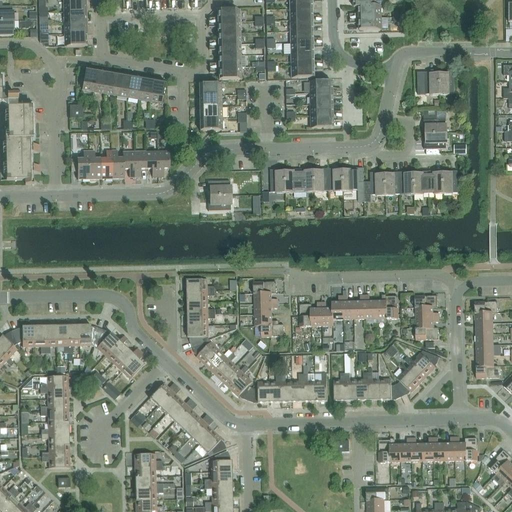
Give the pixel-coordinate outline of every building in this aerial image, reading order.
[(289,0),(289,10),(312,10),(311,0),(289,0)] [(375,0),(353,0),(354,9),(359,8),(376,8),(376,7),(375,0)] [(63,1),(64,13),(86,12),(86,1),(63,1)] [(0,7),(0,22),(13,22),(13,13),(12,13),(12,7),(2,7),(2,8),(0,7)] [(359,19),(381,19),(381,7),(376,7),(376,8),(359,8),(359,19)] [(289,10),(290,22),(312,21),(312,10),(289,10)] [(217,11),(217,23),(240,23),(239,11),(217,11)] [(64,13),(64,24),(86,24),(86,12),(64,13)] [(47,25),(46,18),(47,18),(47,13),(39,13),(39,25),(47,25)] [(381,19),(359,19),(359,31),(381,31),(381,19)] [(290,22),(290,33),(312,33),(312,21),(290,22)] [(0,37),(13,37),(12,31),(13,31),(13,22),(0,22),(0,37)] [(240,23),(217,23),(218,35),(240,34),(240,23)] [(64,24),(64,36),(86,35),(86,24),(64,24)] [(290,33),(290,44),(312,44),(312,33),(290,33)] [(240,34),(218,35),(218,46),(240,45),(240,34)] [(86,35),(64,36),(64,48),(87,47),(86,35)] [(290,44),(290,56),(313,55),(312,44),(290,44)] [(240,45),(218,46),(218,57),(240,57),(240,45)] [(290,56),(291,67),(313,67),(313,55),(290,56)] [(240,57),(218,57),(218,69),(241,68),(240,57)] [(511,66),(503,67),(503,77),(509,77),(509,83),(511,83),(511,66)] [(313,67),(291,67),(291,79),(313,79),(313,67)] [(241,68),(218,69),(219,81),(241,80),(241,68)] [(93,93),(97,71),(85,69),(82,91),(93,93)] [(97,71),(93,93),(105,95),(108,73),(97,71)] [(108,73),(105,95),(116,97),(120,75),(108,73)] [(431,73),(417,74),(417,88),(425,88),(425,96),(431,96),(431,97),(440,96),(439,75),(431,75),(431,73)] [(447,75),(439,75),(440,96),(449,96),(449,95),(455,95),(454,73),(447,73),(447,75)] [(120,75),(116,97),(127,99),(131,77),(120,75)] [(131,77),(127,99),(138,101),(142,79),(131,77)] [(0,103),(0,104),(2,104),(4,106),(7,109),(7,113),(7,114),(7,119),(7,124),(7,127),(7,135),(8,139),(5,139),(5,145),(5,150),(5,155),(5,165),(6,170),(6,176),(6,181),(15,181),(25,181),(25,185),(34,185),(33,182),(30,182),(30,140),(32,140),(32,106),(31,102),(17,102),(17,97),(8,97),(7,79),(4,79),(0,79),(0,103)] [(142,79),(138,101),(150,103),(153,81),(142,79)] [(153,81),(150,103),(161,105),(165,83),(153,81)] [(309,83),(309,95),(332,94),(331,82),(309,83)] [(508,100),(511,99),(511,83),(509,83),(509,90),(503,90),(503,100),(508,100)] [(199,85),(199,97),(221,97),(221,85),(199,85)] [(309,95),(310,106),(332,106),(332,94),(309,95)] [(199,97),(199,108),(222,108),(221,97),(199,97)] [(310,106),(310,118),(332,117),(332,106),(310,106)] [(82,119),(82,107),(69,107),(70,119),(82,119)] [(199,108),(199,120),(222,119),(222,108),(199,108)] [(424,121),(423,121),(423,123),(423,126),(424,128),(426,128),(426,136),(447,135),(447,126),(446,126),(446,120),(445,113),(437,113),(437,112),(423,112),(424,121)] [(332,117),(310,118),(310,129),(332,129),(332,117)] [(222,119),(199,120),(200,132),(222,131),(222,119)] [(426,144),(424,144),(424,145),(424,149),(424,151),(446,150),(446,144),(447,144),(447,135),(426,136),(426,144)] [(71,173),(76,173),(77,173),(77,181),(89,181),(89,152),(83,152),(83,160),(71,161),(71,173)] [(94,152),(89,152),(89,181),(101,180),(100,160),(94,160),(94,152)] [(106,160),(100,160),(101,180),(112,180),(111,152),(106,152),(106,160)] [(124,180),(124,171),(123,171),(123,159),(122,159),(117,160),(117,152),(111,152),(112,180),(124,180)] [(169,152),(157,153),(158,178),(163,178),(163,170),(169,170),(169,152)] [(123,171),(124,171),(129,171),(129,179),(135,178),(134,153),(122,153),(122,159),(123,159),(123,171)] [(134,153),(135,178),(140,178),(140,170),(146,170),(146,153),(134,153)] [(146,153),(146,170),(152,170),(152,178),(158,178),(157,153),(146,153)] [(358,169),(356,169),(351,169),(351,171),(343,172),(343,193),(352,193),(352,192),(358,191),(358,183),(358,176),(358,170),(358,169)] [(306,170),(304,171),(299,171),(300,193),(305,193),(305,194),(314,193),(314,172),(306,172),(306,170)] [(328,170),(323,170),(322,170),(322,172),(314,172),(314,193),(324,193),(324,192),(329,192),(328,170)] [(335,170),(333,170),(328,170),(329,192),(334,192),(334,193),(343,193),(343,172),(335,172),(335,170)] [(277,171),(275,171),(270,171),(271,193),(276,193),(276,194),(286,194),(285,173),(277,173),(277,171)] [(293,171),(293,173),(285,173),(286,194),(295,194),(295,193),(300,193),(299,171),(293,171)] [(457,172),(456,172),(451,172),(451,174),(443,174),(443,195),(452,195),(452,194),(458,194),(457,176),(457,172)] [(399,173),(394,174),(393,174),(393,176),(385,176),(385,197),(395,197),(394,196),(400,195),(399,173)] [(406,173),(404,173),(399,173),(400,195),(405,195),(405,196),(414,196),(414,175),(406,175),(406,173)] [(428,173),(423,173),(422,173),(422,175),(414,175),(414,196),(423,196),(423,195),(429,195),(428,173)] [(434,173),(433,173),(428,173),(429,195),(434,195),(434,196),(443,195),(443,174),(434,175),(434,173)] [(377,174),(375,174),(370,174),(371,196),(376,196),(376,197),(385,197),(385,176),(377,176),(377,174)] [(207,183),(207,188),(207,189),(209,189),(210,197),(231,197),(231,188),(230,188),(229,182),(207,183)] [(208,206),(208,211),(208,212),(230,212),(230,206),(231,206),(231,197),(210,197),(210,205),(208,206)] [(187,281),(187,293),(215,292),(214,287),(207,288),(207,281),(187,281)] [(271,295),(276,295),(276,283),(253,284),(253,295),(254,295),(271,294),(271,295)] [(187,293),(187,304),(208,304),(207,297),(215,297),(215,292),(187,293)] [(278,301),(271,301),(271,295),(271,294),(254,295),(254,306),(278,305),(278,301)] [(382,302),(381,303),(375,303),(376,320),(386,320),(387,320),(386,298),(386,296),(382,296),(382,302)] [(338,303),(332,304),(332,310),(332,321),(333,321),(343,321),(343,297),(338,297),(338,303)] [(354,303),(347,303),(347,297),(343,297),(343,321),(354,320),(354,303)] [(360,303),(354,303),(354,320),(365,320),(365,297),(360,297),(360,303)] [(375,303),(369,303),(369,297),(365,297),(365,320),(376,320),(375,303)] [(387,320),(386,320),(398,320),(397,297),(386,298),(387,320)] [(415,309),(433,308),(433,309),(437,309),(437,297),(414,297),(415,309)] [(475,315),(493,314),(493,315),(497,315),(497,303),(474,303),(475,315)] [(187,304),(187,316),(215,315),(215,310),(208,311),(208,304),(187,304)] [(317,310),(311,310),(311,328),(312,328),(322,327),(321,304),(317,304),(317,310)] [(332,310),(331,310),(326,310),(326,304),(321,304),(322,327),(333,327),(333,321),(332,321),(332,310)] [(254,306),(254,316),(272,316),(272,310),(278,310),(278,305),(254,306)] [(311,310),(311,305),(299,306),(300,328),(312,328),(311,328),(311,310)] [(415,309),(416,319),(439,319),(439,314),(433,315),(433,309),(433,308),(415,309)] [(475,315),(475,325),(493,325),(493,315),(493,314),(475,315)] [(187,316),(188,327),(208,327),(208,320),(215,320),(215,315),(187,316)] [(255,328),(261,328),(261,327),(278,327),(278,326),(278,322),(272,322),(272,316),(254,316),(255,328)] [(416,319),(416,330),(433,330),(433,329),(433,324),(439,323),(439,319),(416,319)] [(475,325),(476,336),(493,336),(493,325),(475,325)] [(79,326),(67,327),(68,355),(73,355),(73,347),(79,347),(79,326)] [(91,326),(79,326),(79,347),(90,347),(94,348),(96,343),(101,330),(96,328),(95,328),(91,328),(91,326)] [(261,327),(261,328),(261,338),(284,338),(284,326),(278,326),(278,327),(261,327)] [(18,330),(17,330),(12,332),(17,345),(20,344),(22,344),(22,348),(34,348),(33,327),(22,328),(22,330),(18,330)] [(45,355),(45,327),(33,327),(34,348),(40,348),(41,355),(45,355)] [(57,348),(56,327),(45,327),(45,355),(50,355),(50,348),(57,348)] [(68,355),(67,327),(56,327),(57,348),(63,347),(63,355),(68,355)] [(208,327),(188,327),(188,339),(189,339),(189,343),(190,343),(192,348),(205,343),(204,341),(204,338),(208,338),(208,327)] [(438,329),(433,329),(433,330),(416,330),(415,330),(416,342),(438,341),(438,329)] [(111,334),(110,335),(107,332),(106,332),(102,330),(101,330),(96,343),(98,344),(100,346),(96,349),(105,357),(119,342),(111,334)] [(12,332),(7,334),(6,335),(3,338),(2,337),(0,338),(0,350),(9,359),(16,351),(19,351),(17,345),(12,332)] [(476,336),(476,347),(493,347),(493,336),(476,336)] [(119,342),(105,357),(113,365),(127,350),(123,345),(127,340),(124,337),(119,342)] [(196,358),(205,366),(219,352),(211,344),(208,341),(205,343),(192,348),(195,354),(198,357),(196,358)] [(354,344),(345,344),(345,353),(355,352),(354,344)] [(476,347),(476,358),(493,357),(493,347),(476,347)] [(391,348),(386,353),(392,358),(395,355),(396,352),(391,348)] [(127,350),(113,365),(121,373),(141,353),(137,349),(132,354),(127,350)] [(9,359),(0,350),(0,366),(1,367),(6,363),(11,368),(14,364),(9,359)] [(205,366),(213,374),(232,354),(230,352),(229,351),(224,356),(219,352),(205,366)] [(258,351),(253,357),(257,360),(261,356),(262,355),(258,351)] [(437,365),(439,359),(423,352),(412,363),(427,377),(435,369),(434,368),(437,365)] [(130,381),(144,366),(139,361),(144,356),(141,353),(121,373),(130,381)] [(213,374),(221,382),(236,367),(231,363),(236,358),(232,354),(213,374)] [(476,358),(476,368),(476,369),(494,368),(493,357),(476,358)] [(406,369),(404,371),(419,385),(427,377),(412,363),(407,358),(404,361),(409,366),(406,369)] [(221,382),(230,390),(244,375),(249,370),(245,367),(240,372),(236,367),(221,382)] [(476,369),(476,368),(476,380),(499,379),(498,367),(494,368),(476,369)] [(396,386),(401,398),(407,396),(410,393),(411,394),(419,385),(404,371),(396,380),(400,383),(398,385),(396,386)] [(91,379),(96,383),(101,377),(97,373),(91,379)] [(340,375),(340,382),(333,382),(334,402),(346,402),(345,374),(340,375)] [(350,374),(345,374),(346,402),(357,402),(357,381),(350,382),(350,374)] [(363,381),(357,381),(357,402),(368,402),(368,374),(363,374),(363,381)] [(372,374),(368,374),(368,402),(380,401),(379,381),(373,381),(372,374)] [(239,397),(242,400),(248,402),(253,389),(251,388),(249,387),(252,383),(244,375),(230,390),(238,398),(239,397)] [(299,383),(292,383),(293,403),(304,403),(303,375),(298,376),(299,383)] [(304,403),(315,403),(315,382),(314,382),(314,375),(308,375),(304,375),(303,375),(304,403)] [(322,382),(315,382),(315,403),(327,403),(326,375),(321,375),(322,382)] [(276,383),(269,383),(270,404),(281,404),(280,376),(276,376),(276,383)] [(285,376),(280,376),(281,404),(293,403),(292,383),(285,383),(285,376)] [(106,381),(101,377),(96,383),(100,387),(106,381)] [(40,385),(40,390),(68,389),(67,378),(47,378),(47,385),(40,385)] [(511,396),(511,395),(511,394),(511,378),(503,387),(511,396)] [(110,385),(112,384),(109,381),(106,385),(107,385),(104,388),(106,390),(110,385)] [(391,381),(379,381),(380,401),(395,401),(401,398),(396,386),(394,387),(391,387),(391,381)] [(248,402),(254,404),(270,404),(269,383),(258,384),(258,390),(255,390),(253,389),(248,402)] [(168,389),(163,385),(149,399),(158,408),(177,387),(173,384),(168,389)] [(118,393),(110,385),(106,390),(106,391),(113,398),(114,399),(119,394),(118,393)] [(177,387),(158,408),(166,415),(180,400),(175,396),(180,391),(177,387)] [(40,395),(47,395),(47,401),(68,401),(68,389),(40,390),(40,395)] [(180,400),(166,415),(174,423),(193,403),(190,400),(185,405),(180,400)] [(48,408),(40,408),(40,413),(68,412),(68,401),(47,401),(48,408)] [(193,403),(174,423),(182,431),(197,416),(192,412),(197,406),(193,403)] [(48,417),(48,424),(68,423),(68,412),(40,413),(41,417),(48,417)] [(135,416),(130,421),(138,428),(142,423),(139,420),(135,416)] [(197,416),(182,431),(191,439),(210,419),(206,416),(201,421),(197,416)] [(210,419),(191,439),(199,447),(213,432),(208,427),(213,422),(210,419)] [(41,431),(41,435),(69,435),(68,423),(48,424),(48,431),(41,431)] [(146,423),(142,427),(146,432),(151,427),(146,423)] [(152,430),(149,434),(154,440),(158,436),(152,430)] [(226,450),(223,444),(220,441),(221,440),(213,432),(199,447),(207,455),(210,452),(212,453),(213,455),(226,450)] [(48,440),(48,447),(69,446),(69,435),(41,435),(41,440),(48,440)] [(459,438),(455,439),(455,462),(465,462),(466,462),(466,445),(465,445),(459,445),(459,438)] [(416,439),(411,440),(412,463),(423,463),(422,446),(416,446),(416,439)] [(429,445),(422,446),(423,463),(433,463),(433,439),(428,439),(429,445)] [(437,439),(433,439),(433,463),(444,462),(444,445),(438,445),(437,439)] [(450,445),(444,445),(444,462),(455,462),(455,439),(450,439),(450,445)] [(390,441),(390,442),(390,464),(391,464),(401,463),(401,446),(394,446),(394,440),(390,440),(390,441)] [(407,446),(401,446),(401,463),(412,463),(411,440),(407,440),(407,446)] [(465,440),(465,445),(466,445),(466,462),(465,462),(477,462),(477,440),(465,440)] [(337,454),(347,453),(349,453),(349,442),(336,442),(337,454)] [(391,464),(390,464),(390,442),(378,442),(379,464),(391,464)] [(41,454),(41,458),(69,458),(69,446),(48,447),(49,453),(41,454)] [(173,446),(168,450),(173,456),(178,451),(173,446)] [(496,476),(496,475),(508,462),(508,463),(511,459),(503,451),(488,468),(496,476)] [(229,458),(227,453),(227,452),(214,458),(215,460),(215,462),(211,462),(211,474),(231,474),(231,462),(230,462),(229,458)] [(177,453),(173,457),(179,463),(183,459),(177,453)] [(134,456),(134,468),(162,467),(162,462),(155,462),(155,455),(134,456)] [(49,463),(49,470),(70,469),(69,458),(41,458),(41,463),(49,463)] [(496,475),(504,482),(511,473),(511,466),(508,463),(508,462),(496,475)] [(134,468),(135,479),(155,479),(155,472),(162,472),(162,467),(134,468)] [(204,481),(204,486),(232,485),(231,474),(211,474),(211,481),(204,481)] [(58,489),(64,489),(70,489),(70,479),(58,480),(58,489)] [(155,479),(135,479),(135,490),(163,490),(163,489),(163,485),(155,485),(155,479)] [(476,484),(473,488),(478,493),(481,490),(476,484)] [(211,490),(211,497),(232,496),(232,485),(204,486),(204,490),(211,490)] [(3,489),(0,491),(0,507),(16,491),(13,488),(8,493),(3,489)] [(135,490),(135,502),(156,501),(156,495),(163,494),(163,490),(135,490)] [(366,503),(367,503),(367,502),(384,502),(389,502),(389,490),(366,491),(366,503)] [(16,491),(0,507),(0,511),(11,511),(19,504),(14,500),(19,494),(16,491)] [(204,504),(204,508),(232,508),(232,496),(211,497),(212,504),(204,504)] [(33,507),(27,511),(34,511),(41,505),(38,501),(33,507)] [(135,502),(135,511),(163,511),(163,508),(156,508),(156,501),(135,502)] [(367,502),(367,503),(367,510),(367,511),(384,511),(384,502),(367,502)] [(462,511),(473,511),(474,511),(467,511),(467,503),(462,504),(462,511)]
